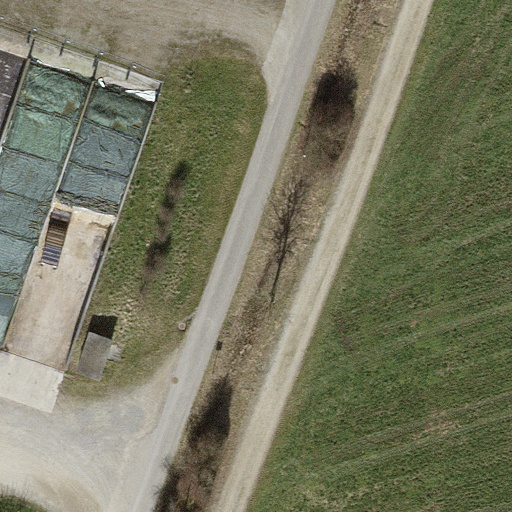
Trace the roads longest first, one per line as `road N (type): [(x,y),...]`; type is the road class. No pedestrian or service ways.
road 1 (track): [(421,0),(227,511)]
road 2 (residential): [(143,511),(328,0)]
